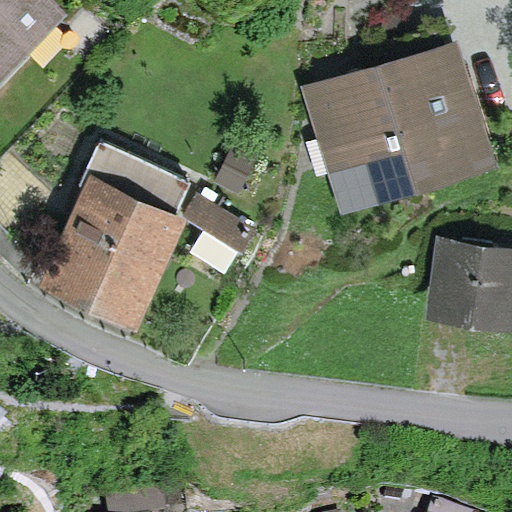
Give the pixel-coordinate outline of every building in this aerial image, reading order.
[(0,0),(0,71),(46,23),(22,0),(0,0)] [(405,180),(402,171),(477,147),(439,23),(371,44),(382,77),(375,79),(365,69),(354,68),(344,77),(343,89),(315,98),(347,198),(405,180)] [(84,209),(59,265),(132,299),(187,178),(100,137),(70,203),(84,209)] [(0,158),(0,219),(12,231),(50,191),(7,151),(0,158)] [(190,247),(224,268),(249,227),(198,196),(186,215),(203,226),(190,247)] [(436,299),(510,307),(511,290),(511,255),(490,252),(491,240),(462,236),(460,248),(444,246),(436,299)] [(110,493),(112,511),(113,511),(158,506),(156,487),(110,493)]
